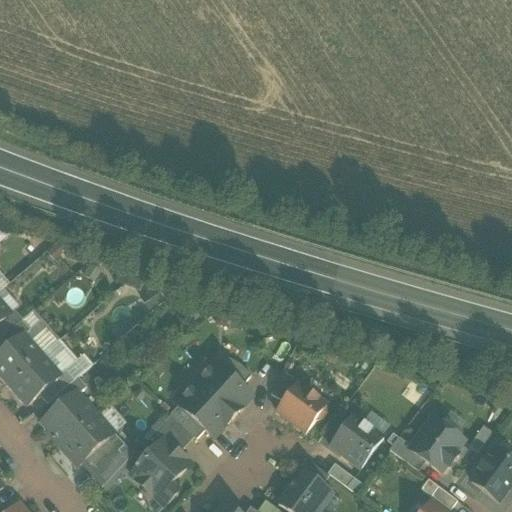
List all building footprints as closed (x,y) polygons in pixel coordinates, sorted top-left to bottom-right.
[(0,294),(9,287),(0,274),(0,294)] [(0,307),(0,326),(9,318),(0,307)] [(9,318),(0,326),(0,342),(21,324),(22,324),(13,314),(9,318)] [(21,324),(0,342),(0,355),(2,357),(22,339),(23,340),(29,335),(21,324)] [(2,357),(0,358),(0,379),(8,389),(41,360),(23,340),(22,339),(2,357)] [(240,369),(220,359),(212,367),(215,370),(216,369),(240,392),(251,380),(240,369)] [(41,360),(8,389),(26,410),(39,399),(59,381),(59,380),(41,360)] [(240,392),(216,369),(215,370),(197,390),(232,422),(251,402),(240,392)] [(65,375),(59,380),(59,381),(39,399),(46,409),(56,400),(73,385),(65,375)] [(291,383),(281,378),(270,399),(281,404),(291,383)] [(73,385),(56,400),(64,409),(76,398),(77,399),(86,391),(77,382),(73,385)] [(326,409),(297,388),(276,416),(305,438),(315,423),(321,423),(325,417),(324,412),(326,409)] [(232,422),(197,390),(178,410),(204,435),(213,443),(232,422)] [(64,409),(42,428),(61,449),(95,419),(77,399),(76,398),(64,409)] [(204,435),(178,410),(170,419),(170,420),(194,441),(193,441),(196,444),(204,435)] [(95,419),(61,449),(79,469),(84,465),(93,475),(94,476),(118,455),(124,449),(96,418),(95,419)] [(193,441),(170,420),(154,437),(162,445),(163,444),(178,458),(193,441)] [(352,420),(329,451),(360,473),(383,442),(352,420)] [(464,445),(432,422),(411,451),(408,454),(425,466),(440,477),(446,470),(449,472),(458,460),(454,458),(464,445)] [(469,450),(480,454),(488,437),(477,432),(469,450)] [(425,466),(408,454),(411,451),(398,442),(389,455),(418,476),(425,466)] [(178,458),(163,444),(162,445),(130,479),(150,498),(152,497),(165,509),(179,495),(171,488),(185,473),(179,467),(179,459),(178,458)] [(511,465),(494,453),(470,485),(498,505),(511,485),(511,465)] [(118,455),(94,476),(93,475),(90,478),(102,491),(127,465),(118,455)] [(329,480),(306,463),(297,474),(301,477),(302,476),(322,490),(329,480)] [(363,489),(334,468),(327,477),(356,499),(363,489)] [(301,477),(278,509),(281,511),(318,511),(318,509),(329,495),(322,490),(302,476),(301,477)] [(450,511),(456,505),(428,484),(420,494),(444,511),(450,511)]
